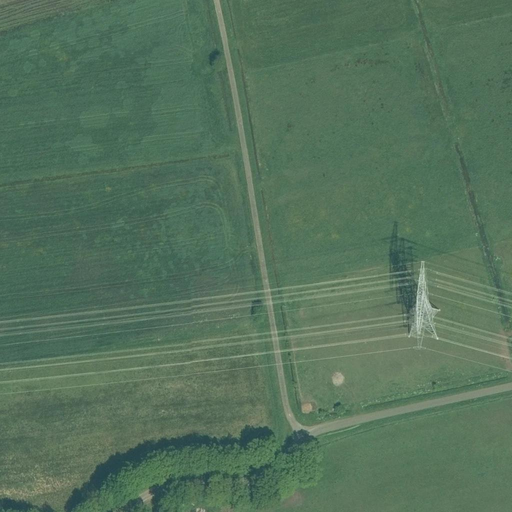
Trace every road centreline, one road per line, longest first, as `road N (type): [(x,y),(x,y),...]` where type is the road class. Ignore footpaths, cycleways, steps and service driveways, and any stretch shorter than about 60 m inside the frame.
road 1 (unclassified): [(302,438),(286,407),(214,0)]
road 2 (unclassified): [(302,438),(511,387)]
road 3 (unclassified): [(120,511),(156,490),(254,480),(302,438)]
